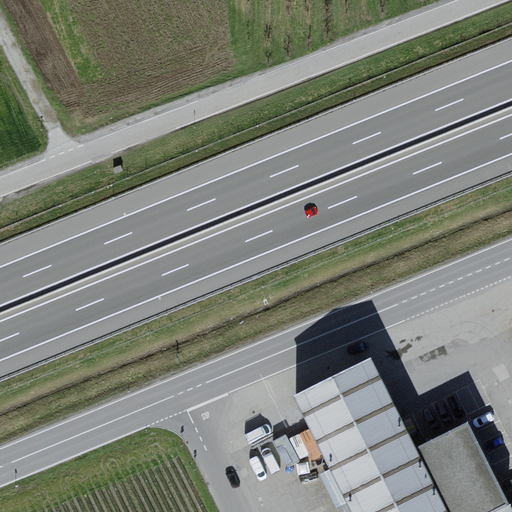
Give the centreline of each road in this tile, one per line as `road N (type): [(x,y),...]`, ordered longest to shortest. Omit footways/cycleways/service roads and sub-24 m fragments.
road 1 (motorway): [(0,341),(511,134)]
road 2 (motorway): [(511,78),(0,284)]
road 3 (unclassified): [(481,0),(0,187)]
road 4 (tertiary): [(179,392),(511,256)]
road 5 (tertiary): [(0,466),(179,392)]
road 6 (track): [(0,25),(70,160)]
road 7 (unclassified): [(179,392),(239,511)]
